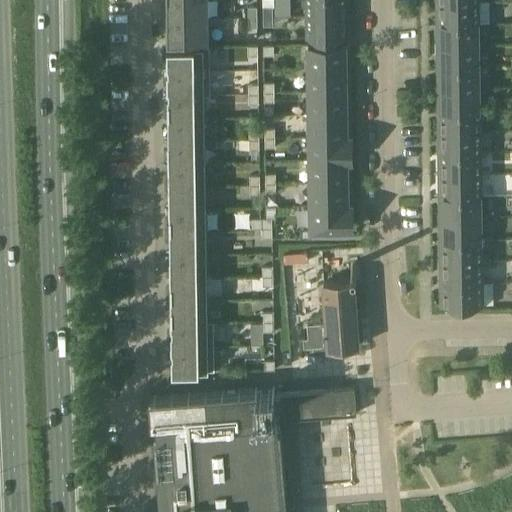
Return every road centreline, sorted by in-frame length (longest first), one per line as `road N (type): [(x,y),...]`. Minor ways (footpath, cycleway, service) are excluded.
road 1 (primary): [(68,511),(53,0)]
road 2 (residential): [(511,329),(393,332),(383,0)]
road 3 (primary): [(0,116),(16,511)]
road 4 (residential): [(140,0),(146,306),(137,385)]
road 5 (residential): [(137,511),(137,385)]
